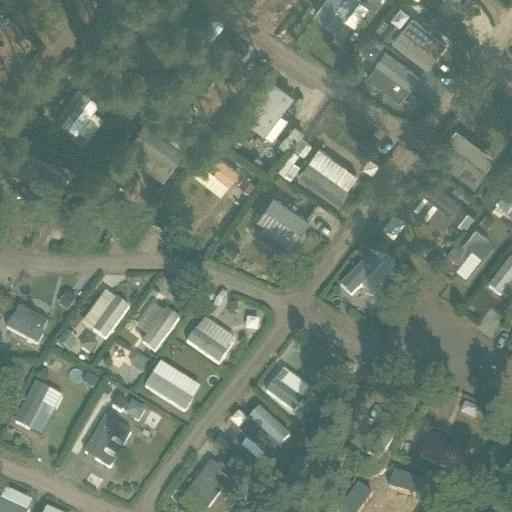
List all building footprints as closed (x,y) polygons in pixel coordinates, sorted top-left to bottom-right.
[(323,0),(314,13),(327,23),(328,26),(335,30),(337,30),(344,21),(344,19),(345,19),(358,0),(323,0)] [(364,0),(363,2),(374,10),(381,0),(364,0)] [(412,17),(402,29),(401,28),(391,40),(427,68),(446,43),(412,17)] [(389,21),(388,23),(380,32),(380,33),(388,40),(398,28),(389,21)] [(13,35),(12,36),(20,47),(29,40),(20,29),(13,35)] [(420,78),(384,50),(374,63),(376,64),(367,76),(400,102),(415,83),(415,84),(420,78)] [(152,80),(138,69),(130,80),(144,90),(152,80)] [(263,131),(292,94),(264,72),(235,109),(263,131)] [(77,87),(53,118),(75,135),(79,130),(89,137),(104,118),(94,111),(99,103),(77,87)] [(108,100),(117,106),(125,95),(117,89),(108,100)] [(157,102),(172,101),(171,89),(156,90),(157,102)] [(164,178),(183,151),(182,150),(190,138),(176,128),(169,140),(145,122),(124,151),(164,178)] [(294,126),(287,136),(295,142),(297,143),(304,133),(294,126)] [(453,130),(434,157),(474,184),(492,157),(453,130)] [(25,147),(3,176),(32,199),(54,170),(25,147)] [(219,193),(238,169),(210,147),(191,171),(219,193)] [(338,205),(349,190),(346,188),(356,174),(318,147),(308,161),(297,176),(338,205)] [(277,170),(291,179),(300,166),(293,161),(298,154),(291,149),(277,170)] [(244,176),(238,185),(249,193),(255,185),(244,176)] [(410,204),(443,229),(461,205),(428,180),(410,204)] [(511,182),(496,201),(511,215),(511,182)] [(492,204),(499,195),(488,186),(480,195),(492,204)] [(454,187),(451,191),(457,196),(461,192),(454,187)] [(308,218),(291,207),(282,201),(273,195),(261,213),(257,211),(254,216),(257,218),(257,219),(265,225),(258,235),(281,251),(288,240),(291,242),(308,218)] [(454,219),(465,229),(475,218),(463,208),(454,219)] [(493,220),(485,214),(479,221),(487,227),(493,220)] [(492,251),(482,242),(487,235),(474,224),(445,260),(459,272),(456,276),(465,284),(492,251)] [(405,264),(415,254),(402,242),(392,252),(405,264)] [(242,255),(230,247),(224,257),(235,265),(242,255)] [(346,293),(351,296),(353,291),(377,302),(396,260),(367,247),(346,293)] [(487,288),(511,307),(511,259),(510,258),(487,288)] [(395,296),(404,287),(396,279),(387,288),(395,296)] [(80,325),(105,343),(129,310),(104,292),(80,325)] [(68,294),(58,307),(68,314),(77,302),(68,294)] [(199,316),(209,323),(216,313),(206,306),(199,316)] [(145,335),(162,315),(154,308),(137,328),(145,335)] [(159,319),(141,346),(154,355),(173,328),(159,319)] [(200,319),(185,345),(219,364),(234,338),(200,319)] [(77,344),(67,335),(59,345),(70,353),(77,344)] [(89,339),(81,350),(91,358),(99,347),(89,339)] [(149,364),(137,357),(131,368),(142,375),(149,364)] [(183,414),(199,389),(159,363),(143,389),(183,414)] [(7,382),(14,387),(22,383),(24,375),(16,369),(8,373),(7,382)] [(291,414),(309,390),(281,369),(263,394),(291,414)] [(94,392),(99,382),(89,377),(84,386),(94,392)] [(12,423),(39,439),(63,399),(36,383),(12,423)] [(127,406),(117,401),(112,409),(122,414),(127,406)] [(133,404),(125,416),(139,424),(146,412),(133,404)] [(256,409),(237,434),(272,460),(291,435),(256,409)] [(322,421),(311,413),(304,422),(307,424),(316,430),(322,421)] [(102,417),(81,455),(108,470),(129,433),(102,417)] [(420,461),(460,478),(466,463),(464,462),(470,448),(433,432),(420,461)] [(296,511),(321,472),(299,459),(273,501),(291,511),(296,511)] [(277,467),(267,461),(261,472),(271,478),(277,467)] [(187,497),(207,511),(229,483),(219,476),(221,473),(211,466),(187,497)] [(348,468),(334,474),(340,486),(353,480),(348,468)] [(484,474),(472,474),(472,487),(484,487),(484,486),(484,475),(484,474)] [(264,478),(248,478),(248,490),(264,490),(264,478)] [(17,495),(12,505),(0,499),(0,511),(24,511),(30,501),(17,495)] [(389,511),(405,511),(407,503),(391,501),(389,511)]
